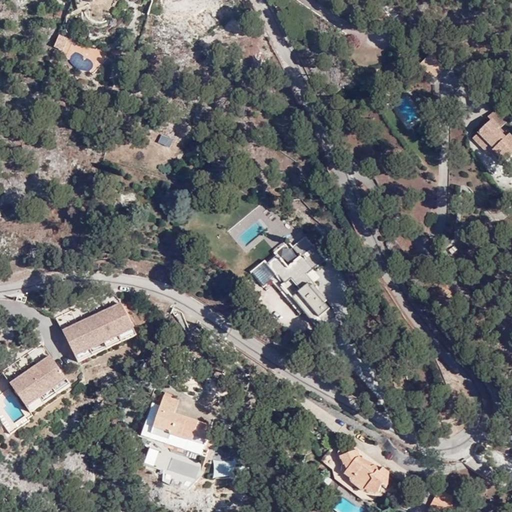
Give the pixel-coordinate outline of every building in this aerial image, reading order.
[(408,36),(404,32),(389,45),(394,51),(408,36)] [(67,38),(59,35),(55,48),(63,51),(67,38)] [(408,36),(394,51),(399,57),(415,44),(408,36)] [(431,53),(419,65),(433,79),(445,66),(431,53)] [(506,121),(495,110),(489,116),(493,120),(474,139),(489,155),(492,152),(495,149),(500,155),(497,158),(504,165),(511,157),(511,135),(510,134),(506,138),(498,129),(506,121)] [(162,135),(159,142),(170,147),(173,140),(162,135)] [(492,152),(497,158),(500,155),(495,149),(492,152)] [(303,312),(313,324),(318,330),(322,333),(324,334),(331,334),(333,333),(336,330),(338,327),(338,322),(336,317),(324,303),(326,301),(315,289),(317,287),(307,274),(324,260),(305,236),(292,247),(300,256),(287,267),(277,255),(266,265),(274,276),(270,279),(300,315),(303,312)] [(76,364),(135,335),(119,304),(61,333),(76,364)] [(49,359),(9,387),(28,414),(68,387),(49,359)] [(179,402),(163,397),(153,428),(171,433),(169,437),(170,437),(191,444),(192,443),(205,447),(211,428),(174,416),(179,402)] [(170,437),(169,437),(171,433),(153,428),(150,437),(168,443),(170,437)] [(156,468),(160,452),(150,449),(145,465),(156,468)] [(360,461),(360,458),(357,450),(339,458),(342,466),(342,471),(346,474),(345,476),(352,480),(352,485),(363,492),(364,491),(366,488),(373,493),(379,491),(382,484),(387,488),(389,472),(383,468),(380,472),(376,465),(372,468),(366,466),(360,461)] [(376,465),(360,458),(360,461),(366,466),(372,468),(376,465)] [(446,510),(449,511),(451,510),(452,497),(438,490),(432,503),(446,510)] [(432,503),(426,511),(444,511),(446,510),(432,503)]
